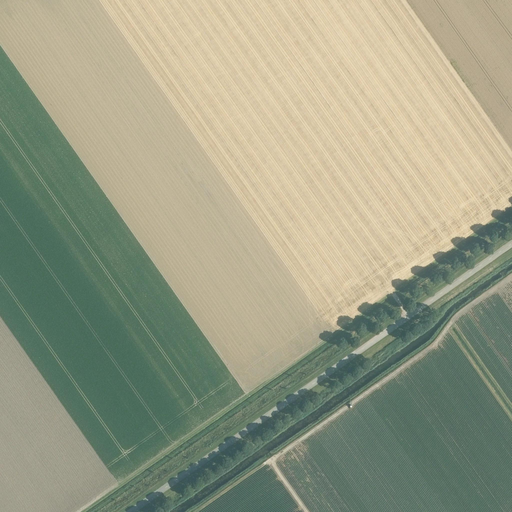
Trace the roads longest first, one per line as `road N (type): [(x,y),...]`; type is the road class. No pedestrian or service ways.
road 1 (unclassified): [(131,511),(511,244)]
road 2 (track): [(511,276),(455,317),(428,350),(272,464)]
